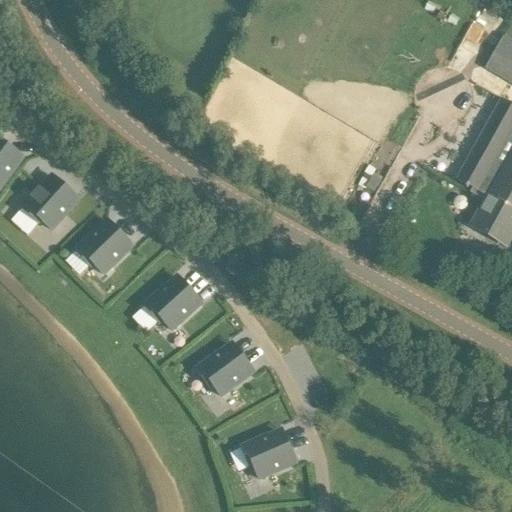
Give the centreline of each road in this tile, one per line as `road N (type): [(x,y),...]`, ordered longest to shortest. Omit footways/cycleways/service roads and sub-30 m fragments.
road 1 (unclassified): [(511,353),(142,129),(88,76),(39,0)]
road 2 (unclassified): [(326,511),(307,418),(199,262),(10,126)]
